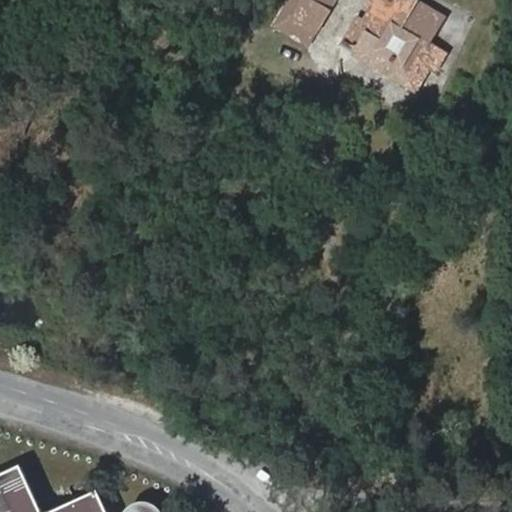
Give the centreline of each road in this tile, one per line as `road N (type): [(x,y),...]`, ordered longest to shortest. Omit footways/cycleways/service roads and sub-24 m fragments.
road 1 (residential): [(511,497),(231,482)]
road 2 (unclassified): [(231,482),(108,427),(0,393)]
